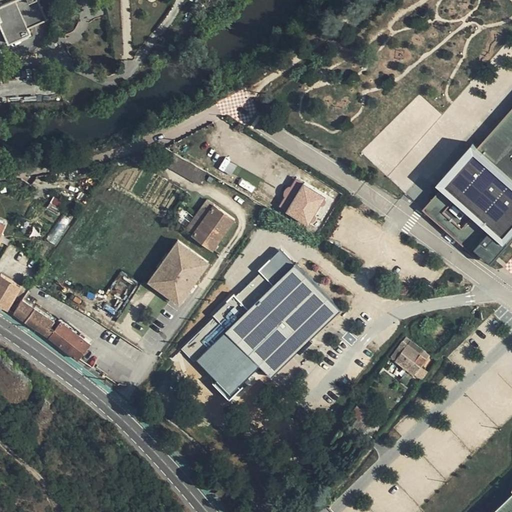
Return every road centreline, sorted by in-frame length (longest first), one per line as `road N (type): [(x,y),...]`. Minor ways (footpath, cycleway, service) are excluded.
road 1 (residential): [(511,303),(262,125)]
road 2 (residential): [(277,72),(183,130),(129,151),(0,176)]
road 3 (primary): [(206,511),(111,408),(0,325)]
